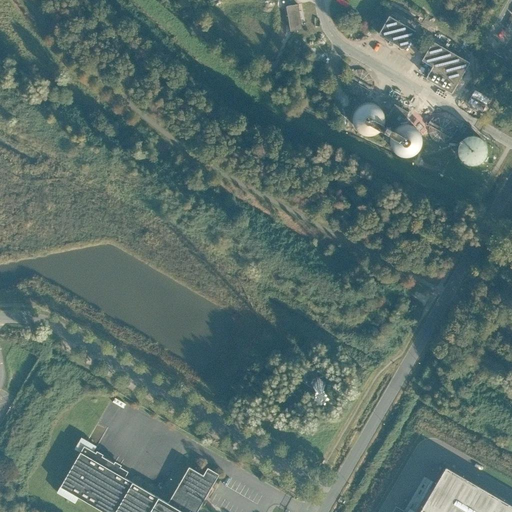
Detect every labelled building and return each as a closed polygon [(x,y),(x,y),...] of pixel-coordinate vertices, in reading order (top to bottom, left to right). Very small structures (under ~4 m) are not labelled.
[(299,4),(286,6),(291,31),(303,29),(299,4)] [(416,30),(390,14),(378,34),(404,50),(416,30)] [(470,61),(434,40),(423,59),(434,65),(427,76),(453,92),(470,61)] [(363,69),(356,69),(350,72),(347,78),(347,85),(350,91),(356,94),(363,94),(369,91),(372,85),(372,79),(369,73),(363,69)] [(488,97),(473,89),(467,100),(482,108),(488,97)] [(411,155),(412,155),(415,152),(417,150),(419,147),(420,145),(421,142),(420,140),(420,137),(420,135),(418,131),(417,129),(415,127),(412,125),(408,124),(405,124),(401,124),(398,125),(395,126),(393,128),(390,127),(396,116),(402,119),(406,113),(392,105),(383,122),(383,117),(382,115),(381,111),(380,109),(377,106),(375,104),(373,103),(370,102),(367,102),(364,102),(361,102),(358,103),(357,105),(354,107),(352,109),(351,112),(350,115),(350,118),(351,122),(352,126),(353,128),(356,130),(358,132),(360,133),(362,134),(365,134),(367,134),(369,134),(371,134),(373,133),(374,133),(377,131),(379,129),(380,128),(390,133),(389,138),(388,140),(388,142),(389,145),(390,148),(392,150),(394,152),(397,154),(400,155),(403,156),(406,156),(409,156),(411,155)] [(445,117),(438,116),(432,120),(429,126),(429,133),(432,139),(438,142),(445,142),(451,138),(454,133),(454,126),(451,120),(445,117)] [(457,141),(462,131),(457,129),(452,138),(457,141)] [(479,164),(481,163),(484,161),(485,159),(487,155),(487,153),(488,148),(487,145),(485,142),(483,139),(480,137),(478,136),(475,136),(470,136),(467,137),(464,138),(461,141),(459,145),(458,148),(458,152),(458,155),(459,157),(461,161),(464,163),(466,164),(469,165),(473,165),(477,165),(479,164)] [(194,511),(219,471),(206,464),(202,470),(188,462),(166,498),(124,473),(127,468),(89,446),(92,442),(80,435),(74,445),(79,448),(55,489),(73,500),(77,494),(107,511),(114,511),(116,509),(122,511),(194,511)] [(511,511),(511,500),(446,462),(416,511),(409,511),(406,510),(404,511),(511,511)]
